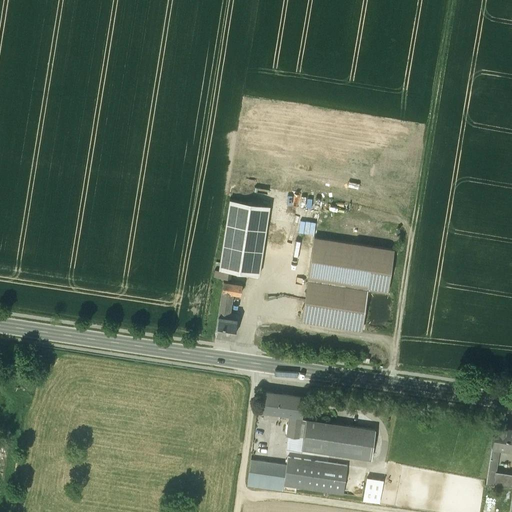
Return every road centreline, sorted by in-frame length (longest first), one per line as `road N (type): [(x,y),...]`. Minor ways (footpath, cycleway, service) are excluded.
road 1 (secondary): [(511,401),(0,324)]
road 2 (track): [(451,0),(389,382)]
